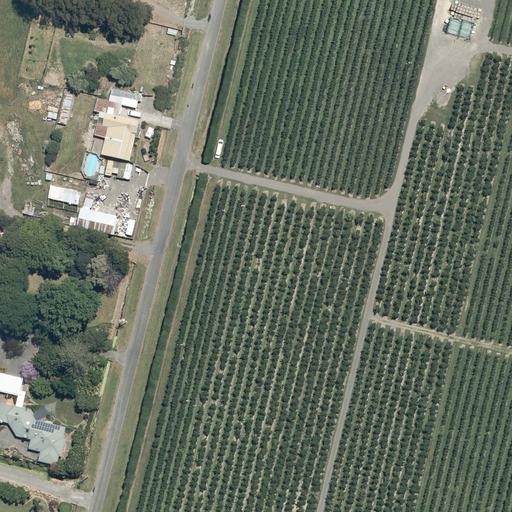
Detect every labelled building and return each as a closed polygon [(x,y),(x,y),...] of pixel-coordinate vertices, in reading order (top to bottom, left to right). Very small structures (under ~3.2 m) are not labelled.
[(92,152),(129,161),(138,119),(120,115),(124,99),(141,103),(142,96),(111,89),(109,100),(97,97),(94,110),(99,111),(94,135),(104,137),(102,149),(93,147),(92,152)] [(71,94),(59,91),(52,121),(64,124),(71,94)] [(82,191),(50,184),(47,198),(79,205),(82,191)] [(95,199),(85,196),(83,205),(92,208),(95,199)] [(117,215),(81,208),(78,218),(72,217),(70,226),(113,235),(117,215)] [(24,379),(0,373),(0,420),(8,423),(14,435),(32,439),(30,448),(40,450),(38,460),(58,465),(60,453),(62,453),(68,424),(32,416),(34,409),(22,407),(26,392),(21,391),(24,379)]
